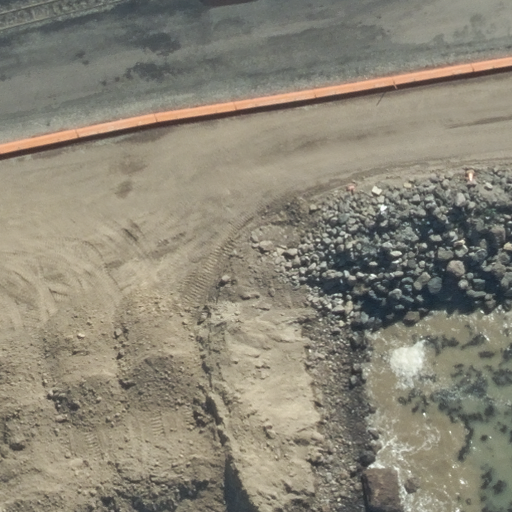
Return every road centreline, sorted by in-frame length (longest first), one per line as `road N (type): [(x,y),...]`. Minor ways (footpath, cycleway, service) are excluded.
road 1 (track): [(511,108),(195,151),(0,191)]
road 2 (track): [(0,90),(330,22),(394,0)]
